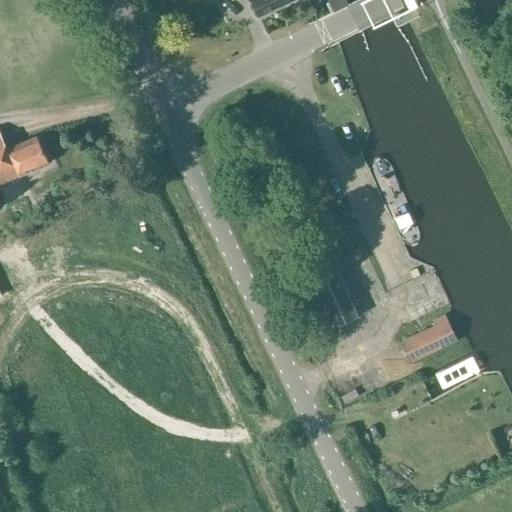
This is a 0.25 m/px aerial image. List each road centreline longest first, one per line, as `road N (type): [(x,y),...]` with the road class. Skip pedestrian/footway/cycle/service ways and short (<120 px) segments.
road 1 (tertiary): [(365,511),(168,112)]
road 2 (tertiary): [(168,112),(393,0)]
road 3 (tertiary): [(168,112),(117,0)]
